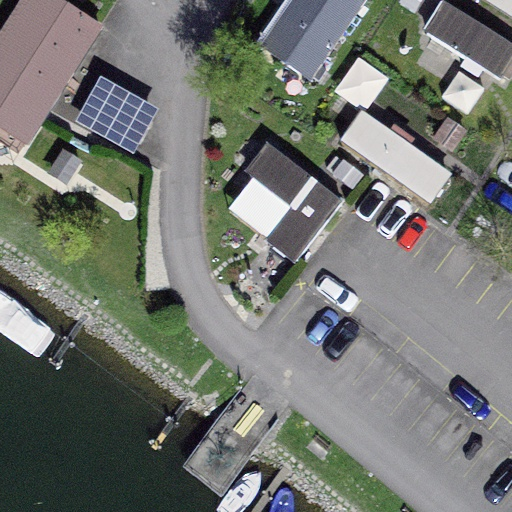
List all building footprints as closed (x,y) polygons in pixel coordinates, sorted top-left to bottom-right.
[(12,0),(0,19),(0,134),(19,147),(108,14),(86,0),(12,0)] [(281,0),(260,31),(314,69),(362,0),(281,0)] [(511,29),(465,0),(436,0),(425,18),(503,68),(511,54),(511,29)] [(134,138),(157,92),(100,64),(77,110),(134,138)] [(432,191),(455,157),(363,95),(341,129),(432,191)] [(304,251),(347,180),(265,131),(248,159),(292,185),(266,228),(304,251)]
